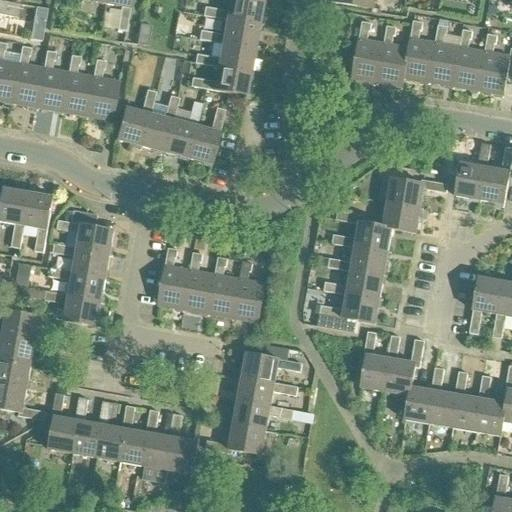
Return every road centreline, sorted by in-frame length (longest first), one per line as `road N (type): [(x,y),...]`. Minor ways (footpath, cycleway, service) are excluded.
road 1 (unclassified): [(235,212),(270,213),(401,122),(511,134)]
road 2 (unclassified): [(0,150),(52,159),(99,188),(147,196)]
road 3 (residential): [(511,226),(451,273),(438,334)]
road 4 (residential): [(147,196),(125,331)]
